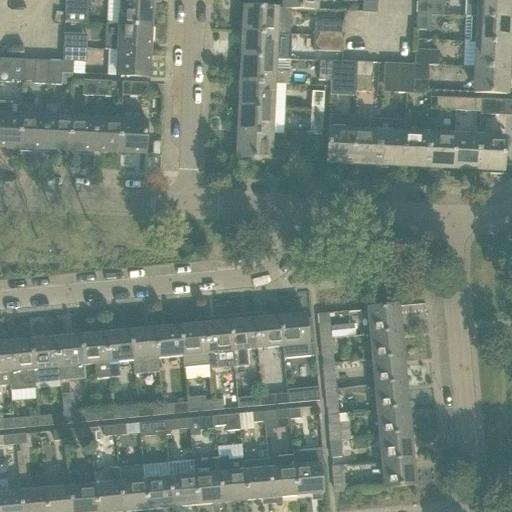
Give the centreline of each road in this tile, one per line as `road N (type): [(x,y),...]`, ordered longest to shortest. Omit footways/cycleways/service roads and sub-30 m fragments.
road 1 (residential): [(0,299),(248,274),(277,258),(294,206)]
road 2 (residential): [(473,511),(451,251),(457,213)]
road 3 (residential): [(189,202),(197,0)]
road 4 (residential): [(189,202),(0,194)]
road 5 (residential): [(457,213),(294,206)]
